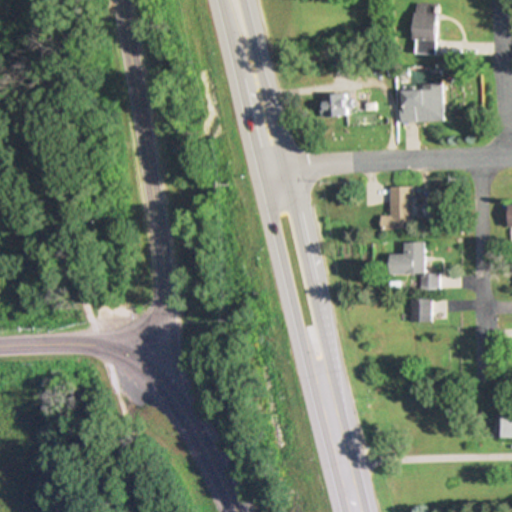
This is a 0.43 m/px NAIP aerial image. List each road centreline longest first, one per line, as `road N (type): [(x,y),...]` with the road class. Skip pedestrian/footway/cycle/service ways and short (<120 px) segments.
road 1 (primary): [(217,0),(305,366),(341,478)]
road 2 (primary): [(341,478),(320,306),(241,0)]
road 3 (tertiary): [(119,0),(158,274),(154,328),(138,364)]
road 4 (tertiary): [(0,350),(102,346),(138,364),(180,398),(245,511)]
road 5 (residential): [(260,165),(511,153)]
road 6 (residential): [(480,153),(478,360)]
road 7 (residential): [(501,0),(508,153)]
